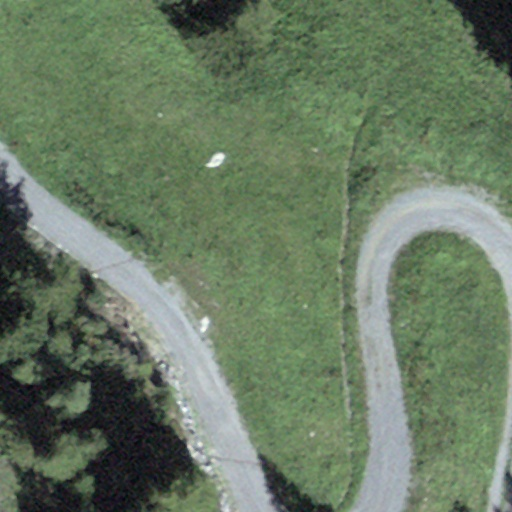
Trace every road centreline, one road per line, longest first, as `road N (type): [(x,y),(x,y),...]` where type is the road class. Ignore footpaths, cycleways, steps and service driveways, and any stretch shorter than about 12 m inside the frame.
road 1 (track): [(0,139),(183,333),(239,511)]
road 2 (track): [(400,511),(373,254),(409,208),(466,208),(511,251)]
